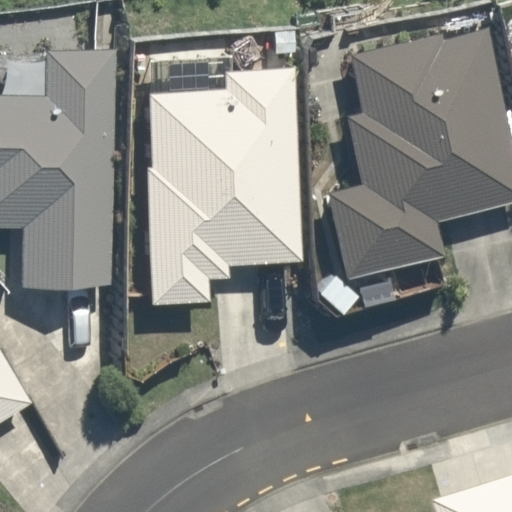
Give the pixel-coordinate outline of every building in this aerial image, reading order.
[(511,197),(511,138),(485,22),(438,32),(436,25),(343,45),(357,106),(341,109),(357,175),(321,184),(341,269),(438,246),(431,215),(511,197)] [(295,59),(295,36),(273,37),(274,60),(295,59)] [(15,279),(110,282),(115,44),(42,43),(41,89),(0,87),(0,219),(17,220),(15,279)] [(145,156),(141,155),(145,294),(204,292),(203,271),(225,271),(224,257),(300,256),(291,63),(220,65),(221,82),(144,84),(145,156)] [(0,410),(25,395),(0,353),(0,410)] [(511,511),(511,495),(461,511),(511,511)]
